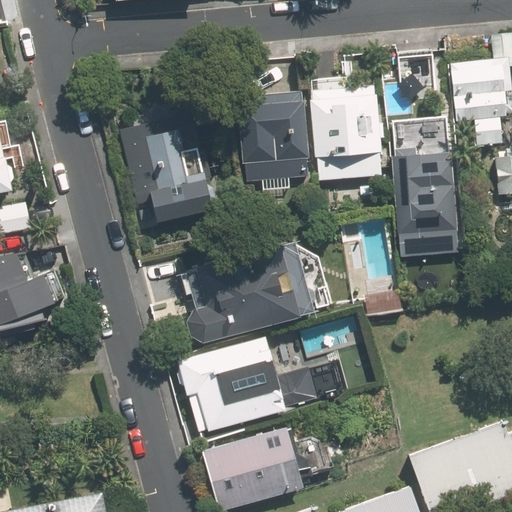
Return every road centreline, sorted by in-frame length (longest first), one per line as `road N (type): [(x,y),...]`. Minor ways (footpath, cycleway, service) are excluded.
road 1 (residential): [(175,511),(49,41)]
road 2 (residential): [(49,41),(511,0)]
